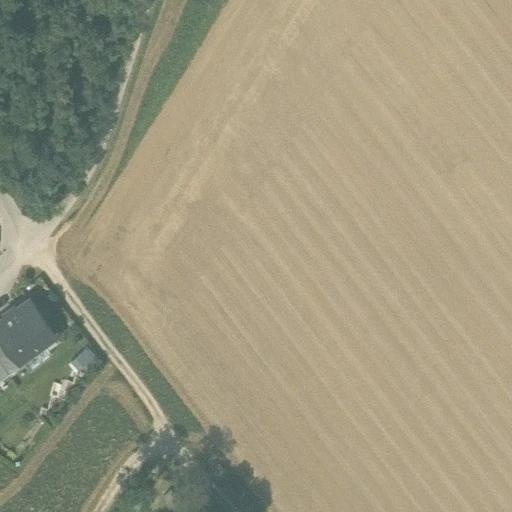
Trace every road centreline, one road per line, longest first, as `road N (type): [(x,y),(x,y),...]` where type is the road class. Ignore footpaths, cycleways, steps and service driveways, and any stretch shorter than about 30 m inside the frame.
road 1 (track): [(25,243),(230,511)]
road 2 (track): [(25,243),(57,221),(96,160),(148,0)]
